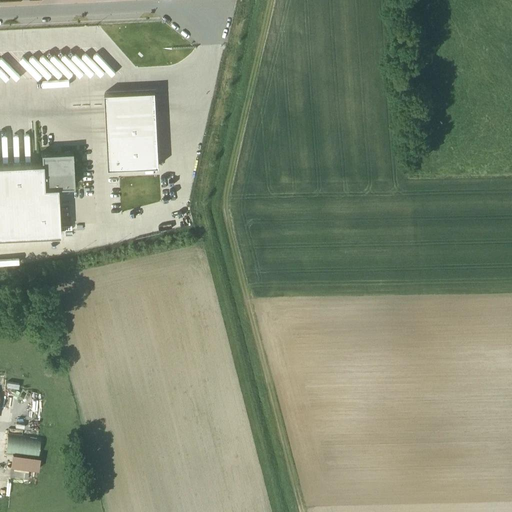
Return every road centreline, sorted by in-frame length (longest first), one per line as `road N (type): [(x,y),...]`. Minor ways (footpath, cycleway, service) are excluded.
road 1 (unknown): [(187,79),(66,94),(91,133),(98,216),(106,225),(163,217),(173,208),(182,190),(184,126)]
road 2 (residential): [(203,8),(0,16)]
